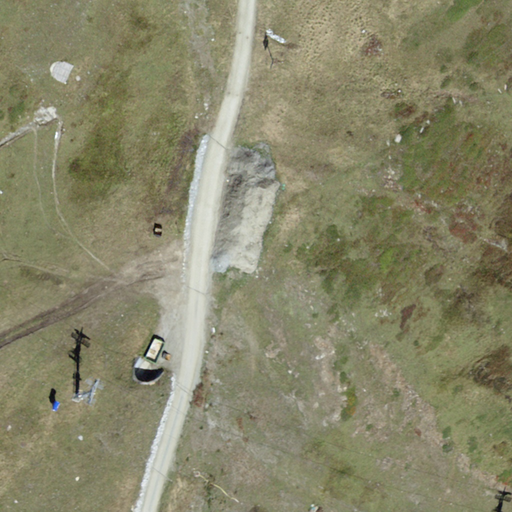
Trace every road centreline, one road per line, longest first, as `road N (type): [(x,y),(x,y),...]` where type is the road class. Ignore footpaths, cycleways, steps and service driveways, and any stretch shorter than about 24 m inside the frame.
road 1 (track): [(188,0),(211,117),(193,297)]
road 2 (track): [(193,297),(187,372),(150,511)]
